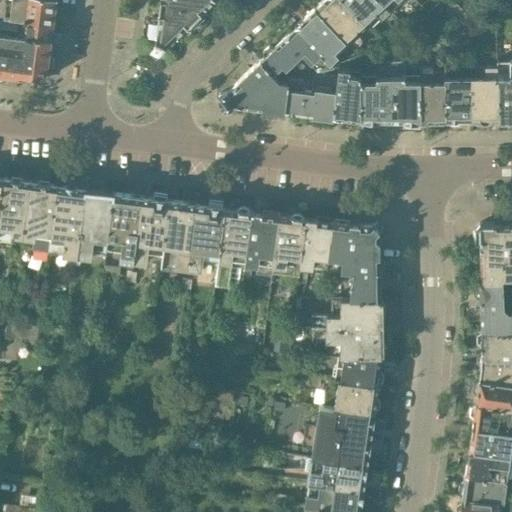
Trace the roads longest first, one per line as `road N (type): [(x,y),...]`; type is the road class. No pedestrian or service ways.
road 1 (residential): [(430,170),(426,390),(408,511)]
road 2 (residential): [(430,170),(175,144)]
road 3 (residential): [(175,144),(196,70),(270,0)]
road 4 (residential): [(89,133),(107,0)]
